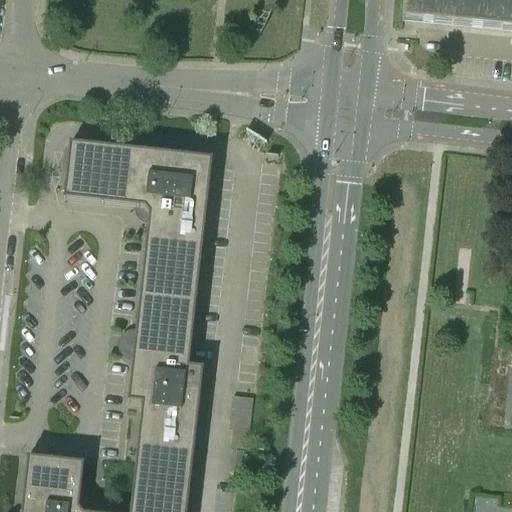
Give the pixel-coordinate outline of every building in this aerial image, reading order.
[(511,0),(403,0),(402,23),(511,33),(511,0)] [(143,211),(205,218),(211,164),(212,163),(212,162),(211,161),(210,161),(209,161),(72,146),(71,145),(69,145),(68,147),(69,148),(63,200),(62,201),(62,202),(63,203),(64,203),(65,202),(143,211)] [(205,218),(143,211),(148,217),(127,403),(127,404),(126,405),(128,406),(129,406),(130,406),(141,407),(129,511),(186,511),(202,374),(202,373),(203,372),(203,371),(202,370),(201,370),(200,371),(188,369),(205,218)] [(247,448),(249,396),(231,396),(230,447),(247,448)] [(78,511),(84,466),(83,465),(82,465),(81,466),(29,460),(29,459),(27,459),(26,460),(26,461),(27,462),(20,511),(78,511)]
